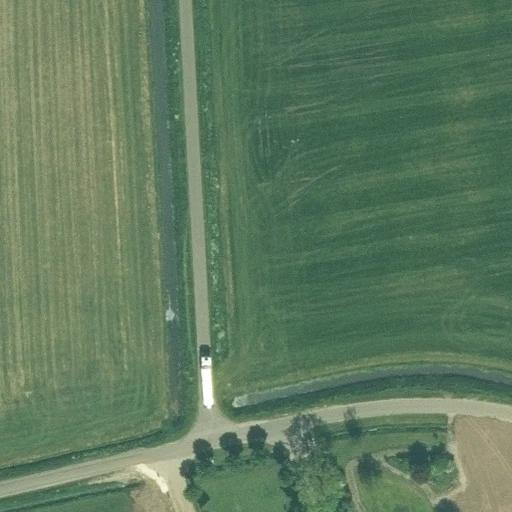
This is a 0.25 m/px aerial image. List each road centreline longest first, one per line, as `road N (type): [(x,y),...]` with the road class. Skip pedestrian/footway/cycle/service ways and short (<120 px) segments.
road 1 (unclassified): [(207,444),(185,0)]
road 2 (unclassified): [(207,444),(400,404),(511,415)]
road 3 (unclassified): [(0,487),(207,444)]
